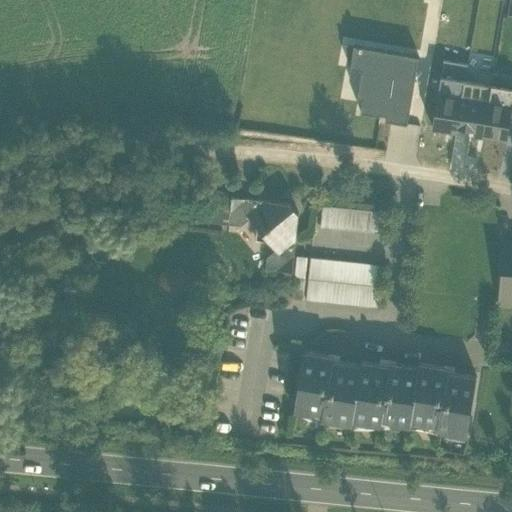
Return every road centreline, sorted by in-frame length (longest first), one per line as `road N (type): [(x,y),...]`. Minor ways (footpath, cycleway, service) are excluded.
road 1 (unclassified): [(511,193),(404,170),(226,149),(150,147),(0,165)]
road 2 (secondary): [(511,508),(0,455)]
